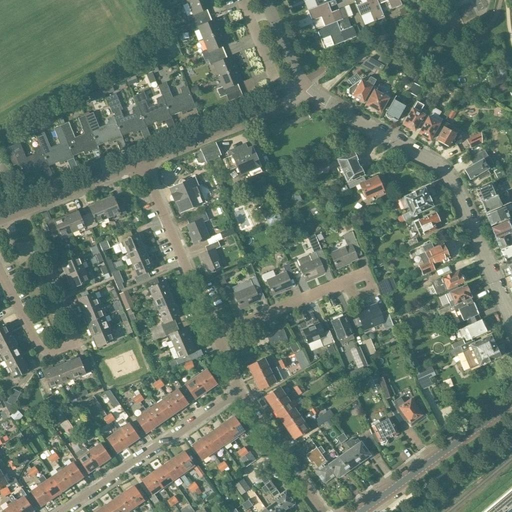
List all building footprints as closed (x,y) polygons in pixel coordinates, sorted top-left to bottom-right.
[(192,22),(209,15),(207,9),(211,7),(208,0),(192,0),(187,2),(192,15),(189,16),(192,22)] [(311,20),(321,16),(325,26),(336,22),(348,17),(344,7),(331,12),(329,7),(336,5),(334,0),(333,0),(317,7),(317,6),(307,10),(311,20)] [(374,22),(384,17),(378,3),(376,0),(364,0),(366,2),(362,3),(360,0),(353,0),(356,6),(360,16),(370,12),(374,22)] [(376,0),(378,3),(385,0),(387,0),(391,9),(401,5),(399,0),(376,0)] [(192,32),(198,29),(202,39),(221,32),(216,19),(211,21),(209,15),(192,22),(189,23),(192,32)] [(336,22),(325,26),(316,29),(320,39),(330,35),(334,45),(355,37),(351,26),(340,31),(336,22)] [(207,50),(201,52),(204,61),(207,60),(224,52),(222,47),(226,45),(221,32),(202,39),(207,50)] [(236,69),(231,56),(226,58),(224,52),(207,60),(210,66),(213,64),(218,77),(236,69)] [(369,58),(360,66),(378,77),(384,66),(386,67),(392,57),(383,52),(377,62),(369,58)] [(416,83),(423,67),(417,64),(409,80),(416,83)] [(219,98),(239,90),(237,84),(242,82),(236,69),(218,77),(222,87),(216,90),(219,98)] [(129,86),(137,83),(135,76),(126,79),(129,86)] [(349,88),(348,94),(363,102),(370,90),(375,81),(370,77),(368,80),(365,83),(360,80),(356,83),(354,87),(352,86),(349,88)] [(169,116),(169,115),(180,111),(182,114),(195,108),(186,86),(180,89),(182,94),(172,98),(166,83),(157,86),(161,97),(162,97),(169,116)] [(380,111),(389,96),(377,88),(378,86),(374,83),(370,90),(374,92),(367,104),(367,105),(366,107),(371,109),(372,107),(380,111)] [(111,85),(101,89),(104,95),(114,92),(111,85)] [(145,126),(156,121),(157,124),(171,118),(169,115),(169,116),(162,97),(161,97),(155,99),(157,104),(147,108),(144,101),(146,100),(143,92),(133,96),(137,107),(145,126)] [(396,96),(385,114),(386,115),(387,117),(389,118),(391,118),(397,121),(405,107),(400,104),(403,100),(396,96)] [(133,134),(146,128),(145,126),(137,107),(130,109),(133,114),(123,118),(120,111),(122,110),(118,102),(108,106),(112,117),(113,117),(120,136),(121,136),(132,131),(133,134)] [(414,131),(423,115),(419,113),(421,110),(413,105),(402,124),(414,131)] [(451,111),(447,118),(452,121),(456,113),(451,111)] [(98,128),(92,113),(84,116),(96,146),(107,141),(108,144),(122,138),(121,136),(120,136),(113,117),(112,117),(106,119),(108,124),(98,128)] [(74,138),(68,123),(59,126),(71,156),(72,156),(83,151),(84,154),(97,148),(96,146),(84,116),(77,119),(84,134),(74,138)] [(419,133),(429,139),(440,120),(436,118),(433,122),(427,118),(419,133)] [(43,133),(35,136),(39,147),(47,166),(58,161),(59,164),(73,159),(72,156),(71,156),(59,126),(53,129),(59,145),(49,148),(43,133)] [(443,127),(436,140),(439,142),(440,145),(446,149),(449,147),(452,141),(456,144),(460,142),(459,136),(443,127)] [(470,149),(482,144),(481,133),(466,140),(470,149)] [(6,149),(13,166),(18,164),(22,176),(34,171),(35,174),(48,169),(47,166),(39,147),(33,150),(35,155),(25,159),(19,143),(10,147),(6,149)] [(207,167),(220,161),(218,156),(220,156),(214,143),(199,149),(200,152),(197,154),(195,157),(197,163),(201,164),(205,162),(207,167)] [(244,145),(229,152),(231,156),(225,159),(229,169),(235,166),(239,176),(250,172),(252,176),(261,173),(259,168),(260,168),(251,148),(246,150),(244,145)] [(336,168),(338,173),(358,164),(353,153),(336,160),(339,167),(336,168)] [(492,165),(487,156),(464,170),(469,179),(492,165)] [(319,167),(322,172),(329,168),(327,163),(319,167)] [(346,182),(363,175),(358,164),(338,173),(340,177),(343,175),(346,182)] [(347,185),(348,189),(358,185),(365,201),(376,196),(377,197),(385,194),(377,176),(364,182),(363,177),(347,185)] [(203,203),(192,179),(170,188),(181,212),(203,203)] [(497,194),(506,190),(511,188),(511,182),(504,185),(504,184),(494,188),(492,183),(476,190),(480,201),(497,194)] [(338,194),(347,190),(346,186),(336,190),(338,194)] [(423,188),(403,197),(404,198),(398,200),(403,209),(407,207),(410,212),(401,216),(404,222),(416,216),(415,214),(432,206),(423,188)] [(501,206),(497,194),(480,201),(485,212),(501,206)] [(112,195),(100,200),(107,219),(119,214),(120,217),(126,214),(120,201),(115,203),(112,195)] [(100,200),(88,205),(91,213),(85,216),(91,229),(97,227),(96,223),(107,219),(100,200)] [(490,225),(509,217),(507,212),(511,209),(511,208),(510,204),(486,214),(490,225)] [(85,232),(91,229),(85,216),(80,218),(77,210),(65,215),(72,233),(84,228),(85,232)] [(195,245),(209,239),(201,221),(207,218),(205,212),(192,217),(194,223),(187,226),(195,245)] [(438,221),(435,213),(414,223),(420,237),(436,230),(433,223),(438,221)] [(56,244),(62,241),(61,238),(72,233),(65,215),(45,223),(48,231),(50,230),(56,244)] [(511,218),(491,227),(496,238),(511,231),(511,218)] [(233,234),(231,228),(224,231),(227,237),(233,234)] [(122,241),(126,253),(144,245),(139,234),(132,237),(129,231),(116,236),(119,242),(122,241)] [(511,231),(496,238),(500,249),(511,244),(511,231)] [(353,237),(351,232),(344,235),(343,237),(347,247),(330,254),(336,268),(357,260),(356,258),(362,255),(353,237)] [(318,245),(314,236),(306,240),(310,249),(318,245)] [(416,238),(404,243),(407,249),(418,243),(416,238)] [(36,240),(15,242),(17,261),(38,259),(36,240)] [(207,274),(221,268),(214,251),(220,248),(217,241),(205,247),(207,252),(200,255),(207,274)] [(424,247),(426,252),(420,255),(424,263),(418,265),(422,276),(434,270),(432,264),(448,257),(443,245),(433,249),(431,244),(424,247)] [(511,244),(500,249),(505,261),(511,258),(511,244)] [(144,245),(126,253),(131,264),(149,257),(144,245)] [(305,281),(324,273),(321,266),(326,264),(321,251),(315,253),(309,256),(311,262),(299,267),(305,281)] [(149,257),(131,264),(137,277),(133,278),(136,284),(149,278),(146,271),(154,268),(149,257)] [(60,265),(65,277),(84,270),(79,258),(60,265)] [(273,295),(291,287),(288,280),(294,277),(288,264),(282,267),(284,273),(275,277),(273,271),(261,275),(264,282),(267,281),(273,295)] [(70,289),(89,282),(84,270),(65,277),(70,289)] [(464,279),(463,275),(460,275),(458,271),(434,280),(430,282),(435,294),(441,292),(464,283),(464,282),(464,279)] [(391,277),(375,284),(381,296),(396,290),(391,277)] [(240,308),(258,301),(255,293),(261,291),(255,278),(249,281),(232,288),(235,294),(234,294),(240,308)] [(145,290),(148,288),(153,300),(171,293),(166,281),(159,284),(156,279),(143,284),(145,290)] [(440,317),(442,316),(472,302),(470,297),(468,293),(470,291),(468,287),(465,287),(464,286),(445,295),(450,306),(438,311),(440,317)] [(126,310),(134,307),(128,290),(120,293),(126,310)] [(75,301),(80,313),(99,305),(94,293),(75,301)] [(153,300),(158,312),(176,304),(171,293),(153,300)] [(475,303),(472,302),(442,316),(454,310),(460,322),(449,327),(451,332),(480,319),(476,310),(477,307),(475,303)] [(158,312),(163,324),(151,329),(153,335),(176,326),(173,319),(181,316),(176,304),(158,312)] [(393,326),(387,311),(380,314),(376,304),(356,312),(363,331),(381,324),(384,330),(393,326)] [(99,305),(80,313),(85,325),(104,317),(99,305)] [(341,315),(332,319),(333,321),(331,322),(341,345),(354,339),(344,316),(342,317),(341,315)] [(85,325),(90,337),(109,329),(104,317),(85,325)] [(481,320),(480,319),(451,332),(451,333),(456,331),(459,338),(464,336),(466,341),(467,341),(486,332),(483,327),(484,324),(483,321),(481,320)] [(131,333),(127,321),(123,323),(127,334),(131,333)] [(322,333),(319,324),(302,331),(303,332),(301,333),(305,343),(307,342),(308,344),(319,339),(322,348),(333,344),(328,331),(322,333)] [(0,342),(13,336),(7,325),(0,328),(0,342)] [(153,341),(168,335),(173,347),(191,339),(186,328),(178,331),(176,326),(153,335),(151,336),(153,341)] [(95,348),(114,340),(109,329),(90,337),(95,348)] [(280,340),(281,342),(287,340),(283,330),(267,336),(269,344),(280,340)] [(0,342),(0,354),(1,356),(19,347),(13,336),(0,342)] [(462,352),(470,370),(499,357),(489,336),(474,343),(473,341),(464,345),(464,344),(453,349),(448,351),(450,358),(462,352)] [(196,351),(191,339),(173,347),(178,358),(175,359),(177,365),(190,360),(188,354),(196,351)] [(453,349),(464,344),(463,340),(451,345),(453,349)] [(371,363),(363,345),(350,351),(357,369),(371,363)] [(25,358),(19,347),(1,356),(7,368),(25,358)] [(301,350),(294,354),(301,369),(309,365),(301,350)] [(85,374),(78,356),(65,361),(72,379),(85,374)] [(13,379),(30,369),(25,358),(7,368),(13,379)] [(254,378),(268,371),(271,369),(269,365),(267,366),(264,359),(248,366),(254,378)] [(416,360),(409,362),(411,368),(418,365),(416,360)] [(60,384),(72,379),(65,361),(53,366),(60,384)] [(426,363),(418,365),(411,368),(419,390),(432,386),(429,378),(435,376),(430,365),(427,366),(426,363)] [(49,388),(60,384),(53,366),(42,370),(45,378),(39,380),(45,396),(51,394),(49,388)] [(260,389),(275,382),(271,374),(273,373),(271,369),(268,371),(254,378),(260,389)] [(198,372),(194,375),(205,391),(215,384),(205,370),(199,374),(198,372)] [(181,387),(186,395),(190,392),(195,398),(205,391),(194,375),(190,378),(192,380),(181,387)] [(386,376),(378,379),(385,399),(393,396),(386,376)] [(376,379),(370,382),(373,392),(380,389),(376,379)] [(152,385),(157,391),(161,388),(156,382),(152,385)] [(304,391),(299,384),(293,388),(298,396),(304,391)] [(279,388),(265,398),(272,408),(289,397),(286,393),(284,395),(279,388)] [(13,389),(6,403),(13,407),(20,393),(13,389)] [(169,392),(165,394),(177,411),(187,403),(177,389),(171,394),(169,392)] [(109,390),(103,393),(113,408),(118,405),(109,390)] [(163,400),(157,404),(166,418),(177,411),(165,394),(161,397),(163,400)] [(132,399),(136,405),(140,402),(136,396),(132,399)] [(272,408),(279,418),(293,408),(289,402),(291,401),(289,397),(272,408)] [(394,406),(404,421),(407,419),(412,426),(426,416),(422,410),(418,413),(410,400),(404,404),(399,398),(393,403),(395,405),(394,406)] [(145,409),(156,425),(166,418),(157,404),(150,408),(149,406),(145,409)] [(293,408),(279,418),(286,428),(303,417),(300,413),(298,415),(293,408)] [(286,428),(294,438),(311,426),(313,423),(309,418),(318,412),(315,408),(310,412),(303,417),(286,428)] [(64,420),(57,409),(47,416),(55,427),(59,424),(71,442),(75,439),(79,445),(82,442),(78,436),(66,419),(64,420)] [(136,418),(146,432),(156,425),(145,409),(141,411),(143,413),(136,418)] [(318,427),(333,416),(329,410),(314,421),(318,427)] [(103,419),(107,425),(111,422),(107,416),(103,419)] [(233,417),(222,424),(233,440),(237,437),(236,436),(243,431),(233,417)] [(398,433),(390,417),(372,426),(380,443),(388,439),(387,438),(398,433)] [(120,426),(116,429),(127,445),(138,438),(128,424),(122,428),(120,426)] [(222,424),(212,431),(222,445),(228,441),(229,443),(233,440),(222,424)] [(107,438),(117,452),(127,445),(116,429),(113,431),(114,433),(107,438)] [(212,431),(202,438),(213,454),(216,452),(215,450),(222,445),(212,431)] [(16,436),(20,443),(25,440),(20,433),(16,436)] [(0,444),(8,440),(6,436),(0,439),(0,444)] [(191,445),(201,460),(208,455),(209,457),(213,454),(202,438),(191,445)] [(360,441),(349,449),(359,463),(370,455),(360,441)] [(93,448),(91,446),(87,449),(99,465),(109,458),(99,444),(93,448)] [(323,482),(325,482),(335,475),(328,464),(321,454),(317,448),(317,447),(306,455),(312,464),(313,463),(317,468),(315,470),(323,482)] [(247,453),(244,448),(240,450),(250,464),(255,460),(249,452),(247,453)] [(78,458),(88,472),(99,465),(87,449),(84,451),(85,453),(78,458)] [(338,457),(348,471),(359,463),(349,449),(338,457)] [(240,450),(237,452),(240,458),(239,459),(245,467),(250,464),(240,450)] [(182,452),(172,459),(183,475),(187,472),(186,471),(192,466),(182,452)] [(47,457),(51,464),(55,461),(51,455),(47,457)] [(17,462),(20,467),(28,462),(25,457),(17,462)] [(337,478),(338,478),(348,471),(338,457),(328,464),(335,475),(337,478)] [(172,459),(162,466),(172,480),(178,475),(180,477),(183,475),(172,459)] [(66,467),(64,465),(60,468),(71,484),(82,476),(72,463),(66,467)] [(167,486),(166,484),(172,480),(162,466),(152,473),(163,489),(167,486)] [(51,477),(61,491),(71,484),(60,468),(56,471),(57,473),(51,477)] [(158,490),(160,491),(163,489),(152,473),(142,480),(151,494),(158,490)] [(264,485),(269,491),(273,497),(276,501),(283,511),(284,510),(293,504),(294,501),(286,490),(279,494),(270,481),(269,482),(264,474),(259,478),(264,485)] [(8,481),(10,486),(17,482),(14,477),(8,481)] [(39,482),(51,498),(61,491),(51,477),(45,481),(44,479),(39,482)] [(242,478),(233,485),(240,495),(249,488),(242,478)] [(31,491),(41,505),(51,498),(39,482),(36,484),(38,487),(31,491)] [(133,486),(122,494),(133,510),(137,507),(136,505),(142,501),(133,486)] [(511,511),(511,491),(487,511),(511,511)] [(122,494),(112,501),(120,511),(125,511),(128,511),(129,511),(130,511),(133,510),(122,494)] [(30,511),(33,510),(23,497),(17,501),(15,499),(11,502),(18,511),(30,511)] [(105,511),(120,511),(112,501),(102,508),(105,511)] [(276,501),(265,508),(267,511),(284,511),(284,510),(283,511),(276,501)] [(2,511),(18,511),(11,502),(8,504),(9,506),(2,511)]
